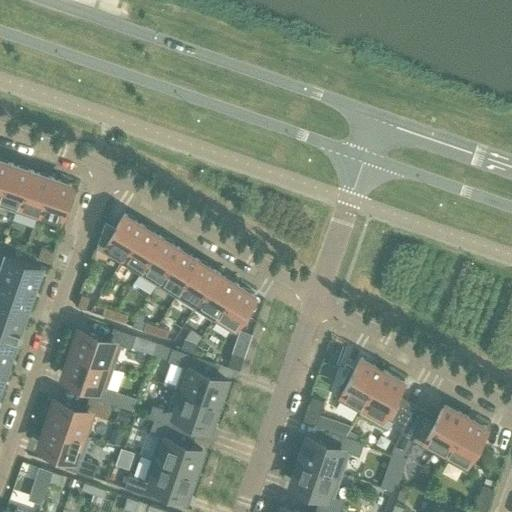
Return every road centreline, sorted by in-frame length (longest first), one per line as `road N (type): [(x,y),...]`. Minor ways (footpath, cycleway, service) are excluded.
road 1 (secondary): [(0,33),(363,160)]
road 2 (secondary): [(375,111),(44,0)]
road 3 (residential): [(0,472),(104,175)]
road 4 (residential): [(104,175),(320,306)]
road 5 (residential): [(320,306),(245,511)]
road 6 (residential): [(511,406),(320,306)]
road 7 (secondary): [(363,160),(511,209)]
road 8 (secondary): [(511,158),(375,111)]
